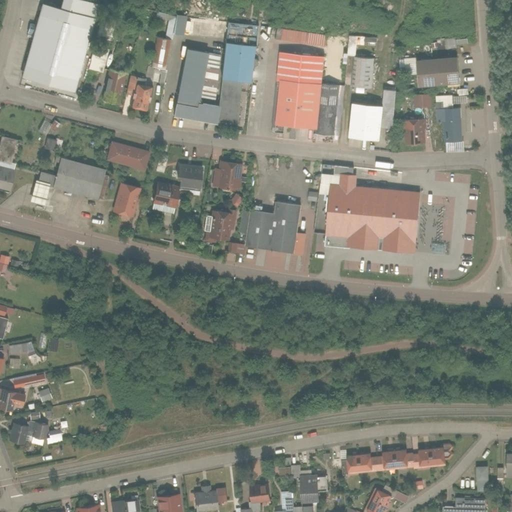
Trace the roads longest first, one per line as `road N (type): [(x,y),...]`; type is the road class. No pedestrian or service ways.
road 1 (residential): [(496,158),(397,161),(254,146),(127,128),(0,95)]
road 2 (residential): [(496,433),(484,425),(390,428),(13,504)]
road 3 (residential): [(478,300),(218,271),(0,221)]
road 4 (unclassified): [(496,158),(484,0)]
